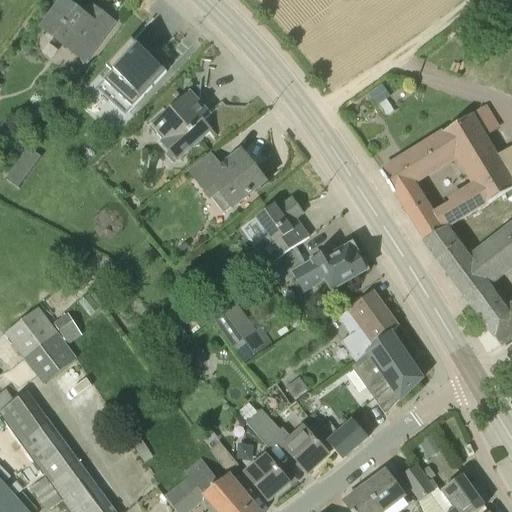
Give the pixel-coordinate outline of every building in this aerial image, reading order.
[(41,29),(85,62),(113,23),(98,12),(91,21),(63,0),(41,29)] [(154,67),(157,64),(132,40),(106,67),(112,73),(104,82),(117,95),(114,99),(129,113),(166,73),(165,72),(162,75),(154,67)] [(152,126),(165,140),(162,142),(170,152),(173,149),(181,157),(186,152),(187,153),(209,133),(214,139),(217,136),(204,122),(210,116),(195,99),(188,105),(182,99),(152,126)] [(383,100),(378,104),(387,115),(392,111),(383,100)] [(381,173),(409,219),(429,206),(416,185),(455,161),(470,185),(483,207),(510,191),(511,189),(511,183),(496,156),(486,139),(501,129),(490,112),(487,107),(483,109),(381,173)] [(17,168),(27,175),(36,164),(40,157),(30,150),(26,157),(17,168)] [(211,200),(220,193),(232,209),(265,183),(241,152),(220,168),(209,155),(189,171),(211,200)] [(425,244),(446,230),(445,228),(483,207),(470,185),(446,199),(448,203),(433,212),(429,206),(409,219),(424,243),(425,244)] [(256,246),(270,266),(309,238),(299,224),(298,225),(295,221),(304,214),(293,199),(277,210),(274,206),(256,219),(269,237),(256,246)] [(511,222),(470,254),(460,240),(456,243),(446,230),(425,244),(430,251),(431,250),(432,254),(501,347),(511,338),(511,222)] [(312,261),(291,272),(303,293),(325,280),(331,291),(367,271),(352,246),(338,253),(335,248),(312,261)] [(82,266),(89,257),(82,251),(75,260),(82,266)] [(191,283),(193,266),(190,262),(177,272),(188,285),(191,283)] [(359,330),(341,342),(356,364),(370,355),(367,351),(369,350),(390,334),(398,328),(373,293),(347,312),(359,330)] [(78,306),(89,320),(99,313),(88,299),(78,306)] [(211,320),(232,348),(243,364),(271,344),(260,327),(255,331),(235,303),(217,315),(211,320)] [(57,335),(37,309),(5,334),(24,360),(57,335)] [(53,322),(64,341),(79,332),(67,313),(53,322)] [(179,321),(166,333),(178,345),(190,333),(179,321)] [(369,350),(367,351),(370,355),(356,364),(355,365),(373,391),(369,393),(385,415),(400,400),(401,401),(422,380),(390,334),(369,350)] [(188,352),(191,350),(181,346),(175,355),(188,364),(186,358),(188,352)] [(193,348),(191,350),(188,352),(186,358),(188,364),(193,368),(200,368),(205,364),(207,358),(205,352),(200,348),(193,348)] [(298,377),(285,388),(293,399),(307,388),(298,377)] [(0,411),(14,401),(6,391),(0,395),(0,411)] [(327,443),(313,426),(306,431),(304,429),(291,440),(282,429),(279,431),(261,411),(245,425),(269,450),(278,442),(307,474),(328,456),(324,451),(329,446),(327,443)] [(327,443),(343,430),(330,414),(322,421),(318,416),(310,423),(313,426),(327,443)] [(353,421),(343,430),(327,443),(329,446),(342,461),(368,439),(353,421)] [(208,445),(216,439),(216,438),(211,431),(209,428),(200,435),(203,439),(208,445)] [(441,451),(431,435),(418,444),(428,460),(441,451)] [(210,452),(228,475),(238,466),(220,444),(210,452)] [(289,484),(266,457),(245,474),(268,502),(289,484)] [(184,472),(188,477),(189,477),(207,499),(217,511),(258,511),(229,476),(218,484),(200,459),(184,472)] [(115,511),(79,463),(50,484),(63,501),(70,511),(115,511)] [(420,472),(428,483),(432,480),(436,477),(428,466),(420,472)] [(442,511),(479,511),(485,508),(463,477),(441,493),(437,489),(438,488),(432,480),(428,483),(420,472),(417,467),(402,477),(420,502),(429,494),(442,511)] [(386,472),(365,487),(382,511),(385,511),(405,498),(386,472)] [(207,499),(189,477),(188,477),(172,491),(163,498),(174,511),(190,511),(202,502),(207,499)] [(50,484),(46,478),(31,489),(48,511),(63,501),(50,484)] [(0,511),(27,511),(0,480),(0,511)] [(382,511),(365,487),(344,503),(350,511),(382,511)] [(217,511),(207,499),(202,502),(210,511),(217,511)]
